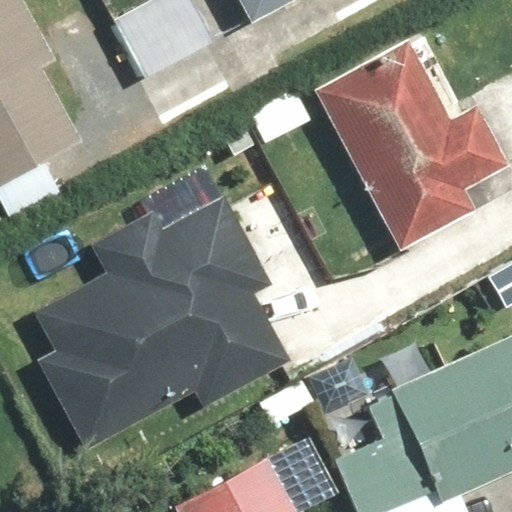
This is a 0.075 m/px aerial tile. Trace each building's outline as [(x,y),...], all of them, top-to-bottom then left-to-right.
[(10,0),(0,0),(0,187),(73,146),(32,75),(48,66),(10,0)] [(190,0),(156,0),(110,24),(138,79),(212,41),(190,0)] [(230,0),(243,24),(291,0),(230,0)] [(310,94),(392,250),(472,208),(462,190),(504,168),(472,108),(446,121),(405,44),(310,94)] [(49,351),(32,360),(80,450),(187,394),(196,410),(286,363),(251,297),(268,289),(222,201),(161,233),(151,212),(88,245),(104,275),(30,314),(49,351)] [(511,337),(385,394),(433,501),(511,466),(511,337)] [(386,440),(330,463),(350,511),(382,511),(411,500),(386,440)] [(290,511),(265,462),(170,511),(290,511)] [(415,511),(411,500),(382,511),(460,511),(454,498),(421,511),(415,511)]
